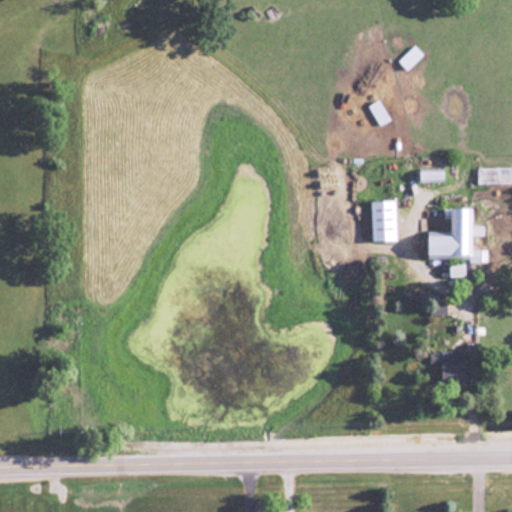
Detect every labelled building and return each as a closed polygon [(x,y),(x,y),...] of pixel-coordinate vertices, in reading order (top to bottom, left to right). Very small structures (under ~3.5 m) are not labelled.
[(417,168),(417,182),(441,181),(441,168),(417,168)] [(397,241),(397,200),(372,200),(372,241),(397,241)] [(487,260),(487,248),(474,248),(474,206),(452,206),(452,230),(427,230),(427,260),(487,260)] [(447,264),(447,277),(463,276),(462,263),(447,264)] [(445,314),(444,300),(430,300),(431,315),(445,314)] [(442,382),(467,382),(467,351),(442,351),(442,382)]
